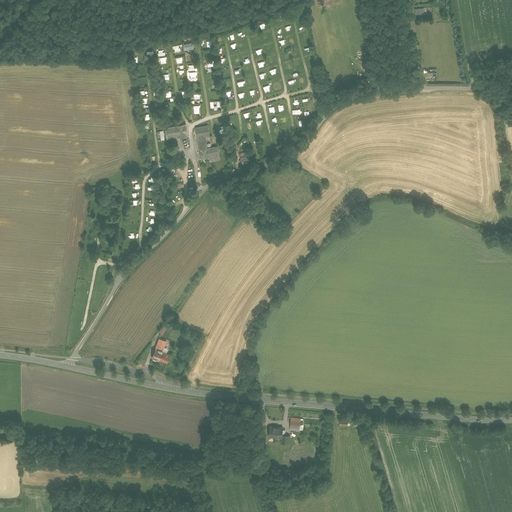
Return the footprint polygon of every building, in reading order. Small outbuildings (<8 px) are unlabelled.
[(194,41),(184,44),(186,50),(195,47),(194,41)] [(189,129),(187,123),(166,128),(168,139),(189,135),(189,129)] [(212,136),(209,124),(197,127),(203,159),(211,158),(211,161),(213,161),(213,162),(223,160),(220,146),(209,148),(207,137),(212,136)] [(240,156),(244,165),(254,161),(250,152),(240,156)] [(167,327),(169,324),(166,322),(160,333),(164,335),(168,328),(167,327)] [(161,360),(169,363),(172,354),(169,353),(170,349),(165,347),(167,341),(162,339),(160,345),(158,344),(156,350),(155,350),(153,356),(154,356),(153,359),(161,361),(161,360)] [(305,419),(302,419),(302,418),(292,417),(291,430),(301,431),(301,430),(305,430),(305,419)] [(284,426),(271,425),(270,438),(282,439),(283,439),(284,435),(284,426)] [(292,435),(284,435),(283,439),(282,439),(282,443),(291,444),(292,435)]
